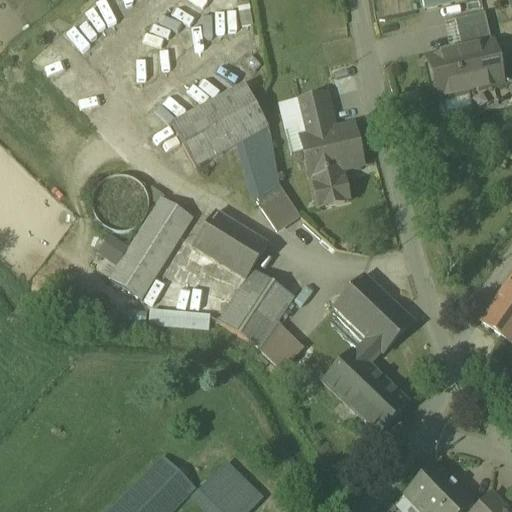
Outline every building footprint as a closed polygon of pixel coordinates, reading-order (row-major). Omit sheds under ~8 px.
[(420,0),(423,13),(478,0),(420,0)] [(276,32),(293,28),(288,3),(271,6),(276,32)] [(484,17),(454,24),(461,54),(491,48),(484,17)] [(461,54),(427,62),(437,106),(443,104),(468,98),(471,114),(473,119),(495,114),(490,93),(501,91),(501,89),(491,47),(491,48),(461,54)] [(511,98),(509,87),(501,89),(501,91),(490,93),(495,114),(511,110),(511,98)] [(244,89),(171,128),(195,172),(267,133),(244,89)] [(468,98),(443,104),(447,120),(471,114),(468,98)] [(325,99),(296,106),(303,133),(331,126),(325,99)] [(352,130),(300,143),(309,181),(311,181),(318,213),(348,206),(343,183),(337,185),(334,175),(362,169),(352,130)] [(126,181),(119,180),(112,181),(108,183),(104,185),(101,187),(98,190),(95,194),(93,198),(92,202),(91,205),(91,209),(91,213),(92,216),(93,218),(94,221),(96,224),(99,228),(102,231),(105,233),(109,235),(113,236),(120,237),(127,236),(132,233),(137,231),(139,228),(141,226),(143,223),(145,220),(146,216),(147,214),(147,211),(147,208),(147,204),(146,201),(145,199),(144,196),(142,193),(140,190),(136,186),(133,184),(130,183),(126,181)] [(164,200),(152,190),(146,197),(148,202),(157,208),(161,202),(163,203),(164,200)] [(278,191),(256,205),(276,235),(298,220),(278,191)] [(148,222),(109,283),(141,303),(192,222),(163,203),(161,202),(157,208),(148,222)] [(268,249),(215,216),(192,251),(245,284),(251,274),(268,249)] [(245,284),(218,326),(260,353),(293,302),(251,274),(245,284)] [(413,327),(363,279),(334,310),(333,311),(380,357),(382,359),(413,327)] [(213,332),(215,284),(165,281),(163,312),(150,312),(149,329),(213,332)] [(511,283),(481,327),(508,346),(511,340),(511,283)] [(380,357),(333,311),(334,310),(325,302),(297,331),(300,334),(311,344),(312,345),(326,359),(311,376),(321,386),(351,354),(368,369),(380,357)] [(300,334),(281,355),(270,344),(258,356),(281,378),(312,345),(311,344),(300,334)] [(368,369),(351,354),(321,386),(378,439),(408,407),(368,369)] [(162,459),(109,511),(175,511),(196,492),(162,459)] [(466,511),(472,506),(435,467),(404,499),(416,511),(466,511)] [(250,511),(260,503),(226,469),(194,502),(204,511),(250,511)] [(503,511),(490,498),(476,511),(503,511)]
